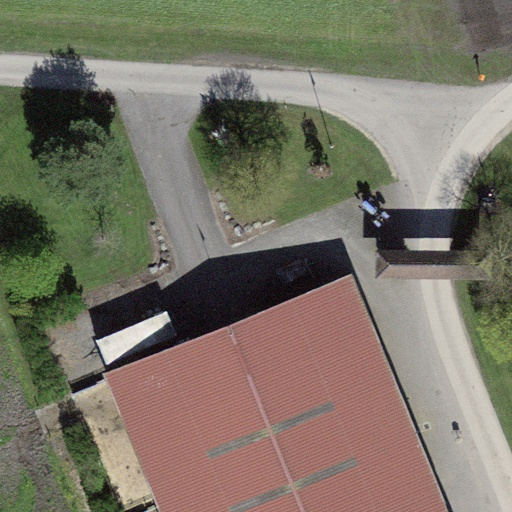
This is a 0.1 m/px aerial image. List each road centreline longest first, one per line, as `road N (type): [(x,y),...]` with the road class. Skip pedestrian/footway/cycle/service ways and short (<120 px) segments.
road 1 (track): [(0,72),(255,85),(430,116)]
road 2 (track): [(511,505),(420,255),(430,116)]
